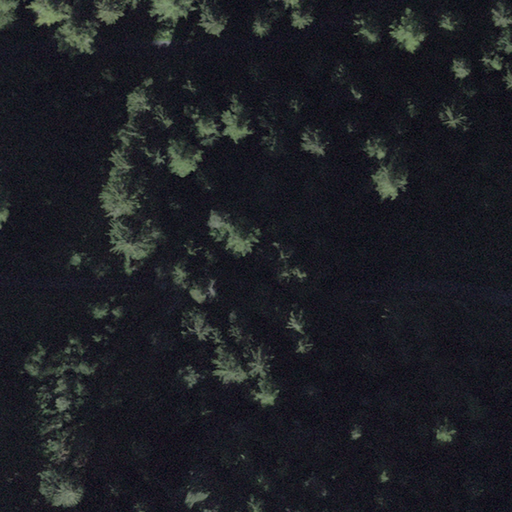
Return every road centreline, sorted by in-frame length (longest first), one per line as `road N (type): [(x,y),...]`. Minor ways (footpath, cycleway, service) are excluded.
road 1 (track): [(511,300),(402,285),(233,281),(161,288),(0,274)]
road 2 (unclassified): [(0,61),(143,46),(240,51),(380,0)]
